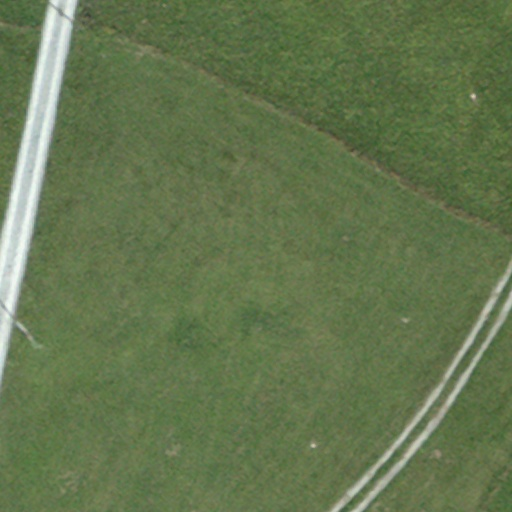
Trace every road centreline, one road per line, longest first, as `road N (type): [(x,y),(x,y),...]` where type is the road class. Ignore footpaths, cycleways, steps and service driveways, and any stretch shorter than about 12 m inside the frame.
road 1 (track): [(0,313),(71,0)]
road 2 (track): [(341,511),(446,388),(511,276)]
